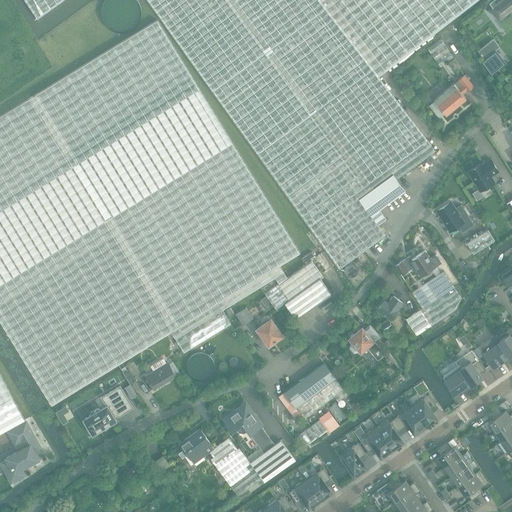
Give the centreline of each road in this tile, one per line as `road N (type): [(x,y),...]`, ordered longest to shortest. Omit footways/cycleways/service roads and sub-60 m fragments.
road 1 (unclassified): [(19,511),(100,450),(250,378),(322,332),(356,300),(449,154),(480,121),(511,103)]
road 2 (residential): [(403,458),(508,384)]
